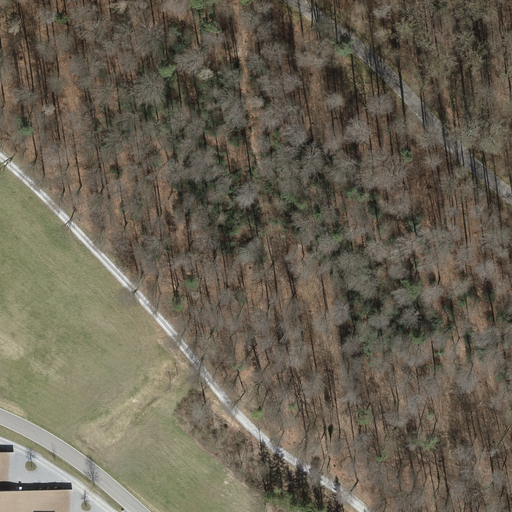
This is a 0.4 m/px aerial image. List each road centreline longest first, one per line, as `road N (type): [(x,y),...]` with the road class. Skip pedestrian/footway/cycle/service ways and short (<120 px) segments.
road 1 (track): [(365,511),(265,440),(0,155)]
road 2 (unclassified): [(291,0),(360,45),(511,196)]
road 3 (unclassified): [(0,416),(60,447),(140,511)]
road 4 (track): [(109,511),(0,440)]
